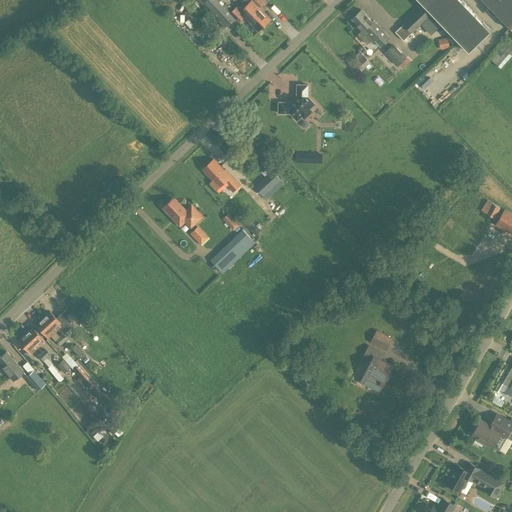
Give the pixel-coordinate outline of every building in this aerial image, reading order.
[(198,0),(218,21),(230,10),(221,0),(198,0)] [(265,1),(264,0),(244,0),(230,13),(230,14),(235,19),(238,22),(244,16),(259,31),(271,19),(259,7),(265,1)] [(419,0),(469,52),(490,31),(460,0),(419,0)] [(511,0),(482,0),(511,29),(506,34),(511,40),(511,0)] [(194,3),(190,7),(197,15),(201,11),(194,3)] [(430,15),(422,7),(395,32),(403,40),(430,15)] [(352,19),(363,30),(358,34),(367,44),(373,38),(381,46),(390,38),(374,21),(373,21),(362,10),(352,19)] [(438,39),(441,49),(450,47),(447,37),(438,39)] [(491,59),(503,70),(506,67),(505,66),(511,57),(511,42),(508,39),(491,59)] [(398,65),(402,69),(412,60),(407,55),(406,57),(393,44),(384,52),(398,66),(398,65)] [(364,47),(347,63),(354,71),(372,55),(364,47)] [(310,111),(310,108),(314,104),(308,96),(308,85),(297,84),(297,96),(290,102),(279,102),(278,113),(290,113),(297,120),(302,116),(304,116),(307,116),(310,113),(310,111)] [(458,151),(467,160),(473,154),(464,145),(458,151)] [(306,154),(306,162),(322,162),(322,154),(306,154)] [(217,189),(225,182),(233,191),(240,185),(231,175),(230,177),(213,159),(203,169),(213,180),(210,182),(217,189)] [(281,178),(272,168),(253,186),(266,199),(271,194),(268,191),(273,186),(277,190),(284,183),(281,179),(281,178)] [(371,181),(365,186),(371,192),(386,178),(377,168),(367,177),(371,181)] [(185,222),(190,227),(202,216),(191,205),(185,210),(173,197),(162,207),(180,226),(185,222)] [(481,210),(494,218),(500,207),(487,199),(481,210)] [(511,214),(504,210),(496,223),(511,232),(511,214)] [(239,225),(228,213),(222,218),(233,230),(239,225)] [(239,218),(256,235),(261,230),(245,213),(239,218)] [(197,225),(189,233),(200,244),(208,237),(197,225)] [(474,249),(479,236),(457,225),(454,232),(447,229),(444,235),(449,237),(445,245),(460,253),(464,244),(474,249)] [(242,228),(210,259),(223,273),(255,242),(242,228)] [(50,311),(42,318),(55,332),(62,325),(63,327),(70,321),(62,312),(56,317),(50,311)] [(55,332),(42,318),(35,325),(47,338),(50,336),(55,341),(55,340),(60,345),(64,341),(58,336),(54,332),(55,332)] [(32,327),(25,334),(37,347),(45,340),(32,327)] [(370,341),(386,350),(393,338),(377,329),(370,341)] [(62,332),(58,336),(64,341),(67,338),(62,332)] [(37,347),(25,334),(17,341),(30,354),(37,347)] [(75,344),(71,347),(81,359),(85,355),(75,344)] [(361,381),(380,390),(393,365),(377,357),(380,351),(369,345),(364,355),(372,360),(361,381)] [(45,348),(41,352),(46,357),(50,354),(45,348)] [(0,356),(0,365),(12,380),(23,371),(7,351),(0,356)] [(46,357),(41,352),(37,355),(48,367),(47,368),(59,382),(63,378),(52,365),(53,364),(46,357)] [(66,363),(62,359),(56,365),(64,373),(70,367),(72,369),(77,365),(71,358),(66,363)] [(509,387),(506,393),(511,396),(511,366),(502,383),(509,387)] [(42,380),(33,370),(25,377),(33,387),(42,380)] [(0,389),(0,405),(10,397),(2,387),(0,389)] [(477,437),(475,440),(483,444),(484,442),(493,447),(501,434),(507,437),(511,427),(511,422),(509,421),(506,426),(498,421),(494,427),(481,420),(472,434),(477,437)] [(93,436),(97,441),(106,433),(102,428),(93,436)] [(444,487),(457,495),(468,477),(486,488),(484,490),(496,497),(504,483),(469,462),(465,469),(457,465),(444,487)] [(429,509),(428,509),(427,511),(426,511),(451,511),(455,505),(443,498),(437,508),(433,505),(431,509),(429,509)]
